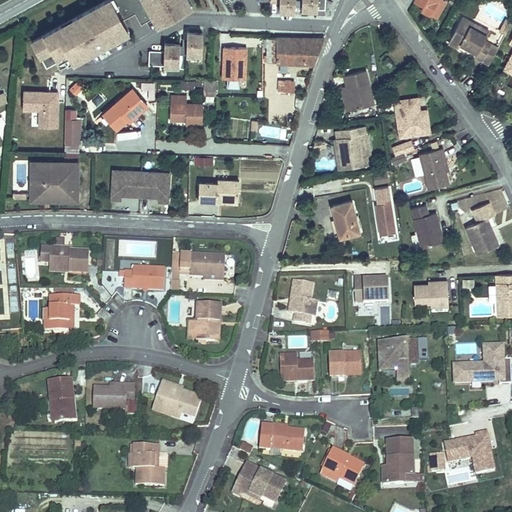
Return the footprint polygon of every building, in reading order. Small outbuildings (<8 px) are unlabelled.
[(107,0),(33,41),(48,68),(57,63),(61,69),(96,50),(98,53),(104,49),(102,44),(105,43),(106,45),(130,31),(124,21),(136,14),(142,25),(155,18),(159,26),(193,7),(189,0),(107,0)] [(296,11),(296,5),(296,0),(272,0),(272,1),(281,2),(281,11),(296,11)] [(302,0),(303,5),(302,9),(318,10),(318,3),(326,4),(326,0),(302,0)] [(438,0),(416,0),(415,1),(426,7),(423,12),(430,16),(438,0)] [(447,2),(443,0),(438,0),(430,16),(438,20),(447,2)] [(482,27),(471,21),(462,16),(449,41),(458,46),(460,42),(468,47),(470,44),(473,46),(472,49),(477,51),(475,55),(489,62),(498,45),(484,38),(487,33),(480,30),(482,27)] [(188,33),(187,47),(187,54),(202,55),(203,33),(188,33)] [(315,64),(325,40),(267,37),(267,62),(315,64)] [(180,54),(180,46),(181,44),(165,44),(164,51),(149,51),(149,65),(180,66),(180,54)] [(245,79),(247,48),(224,47),(223,79),(245,79)] [(397,65),(389,56),(384,60),(392,69),(397,65)] [(373,104),(365,69),(343,74),(346,86),(341,87),(347,110),(373,104)] [(193,88),(192,79),(182,80),(183,89),(193,88)] [(215,95),(215,80),(202,80),(202,95),(215,95)] [(287,80),(286,92),(294,92),(295,80),(287,80)] [(111,120),(118,128),(128,119),(131,116),(133,119),(149,105),(134,88),(110,108),(117,116),(111,120)] [(58,126),(59,91),(50,91),(50,93),(45,93),(45,91),(24,91),(24,109),(40,109),(40,126),(58,126)] [(171,96),(171,104),(186,104),(186,96),(171,96)] [(416,111),(414,97),(396,99),(400,137),(431,134),(429,115),(420,116),(416,111)] [(420,116),(429,115),(428,111),(421,112),(419,97),(414,97),(416,111),(420,116)] [(186,104),(171,104),(170,119),(187,120),(187,124),(203,125),(203,105),(186,104)] [(117,116),(110,108),(105,113),(111,120),(117,116)] [(256,137),(258,120),(250,119),(248,137),(256,137)] [(80,121),(66,121),(65,143),(79,143),(80,121)] [(342,147),(336,147),(339,169),(367,165),(366,155),(363,135),(367,134),(366,125),(337,129),(338,138),(341,138),(342,147)] [(367,134),(363,135),(366,155),(372,154),(369,134),(367,134)] [(393,146),(396,155),(405,152),(415,148),(411,139),(393,146)] [(79,143),(65,143),(65,151),(79,151),(79,143)] [(429,187),(449,182),(446,171),(443,158),(446,157),(443,147),(420,154),(420,156),(425,173),(429,187)] [(396,155),(392,157),(393,164),(407,158),(405,152),(396,155)] [(193,165),(213,165),(213,156),(193,156),(193,165)] [(425,173),(420,156),(412,158),(416,175),(425,173)] [(53,167),(30,167),(31,192),(47,192),(47,199),(79,199),(79,160),(53,161),(53,167)] [(122,173),(113,172),(112,200),(122,200),(122,191),(125,191),(125,193),(133,194),(133,196),(140,197),(141,174),(133,173),(133,170),(122,170),(122,173)] [(149,174),(141,174),(140,197),(148,197),(148,194),(155,195),(155,193),(158,193),(158,201),(167,202),(168,175),(160,174),(160,172),(149,171),(149,174)] [(375,184),(388,181),(386,171),(373,174),(375,184)] [(217,201),(217,197),(237,198),(238,179),(216,178),(216,181),(198,181),(198,201),(217,201)] [(373,189),(376,206),(391,204),(393,203),(391,186),(373,189)] [(336,219),(339,219),(343,236),(360,232),(352,202),(333,206),(336,219)] [(395,233),(391,204),(376,206),(380,235),(395,233)] [(445,242),(437,213),(430,215),(427,204),(413,208),(423,248),(445,242)] [(500,246),(489,220),(495,217),(497,216),(491,204),(474,211),(479,223),(467,229),(478,256),(500,246)] [(51,266),(71,267),(70,274),(88,275),(89,252),(72,252),(72,250),(64,250),(57,249),(43,248),(42,257),(51,258),(51,266)] [(181,255),(173,254),(172,282),(180,282),(180,273),(181,255)] [(204,277),(225,278),(226,257),(181,255),(180,273),(190,274),(190,277),(204,277)] [(150,269),(133,268),(133,272),(125,272),(124,289),(164,291),(165,269),(150,269)] [(511,275),(497,276),(498,318),(511,317),(511,275)] [(375,281),(363,281),(363,278),(354,279),(355,306),(390,304),(389,280),(375,281)] [(475,279),(464,280),(464,288),(476,287),(475,279)] [(449,306),(448,281),(439,281),(439,284),(429,284),(414,285),(416,308),(449,306)] [(180,282),(172,282),(172,294),(181,294),(181,282),(180,282)] [(292,298),(295,299),(293,316),(295,317),(294,325),(311,327),(312,319),(315,319),(317,303),(311,302),(314,286),(294,283),(292,298)] [(323,297),(335,300),(337,293),(325,290),(323,297)] [(80,306),(80,297),(52,297),(52,322),(46,322),(46,331),(74,331),(74,306),(80,306)] [(198,322),(197,341),(198,341),(206,341),(216,342),(217,325),(216,325),(216,323),(221,323),(221,306),(199,304),(198,322)] [(189,340),(197,341),(198,322),(191,322),(189,340)] [(329,340),(328,332),(320,332),(320,340),(329,340)] [(418,340),(379,342),(379,354),(384,358),(384,366),(393,366),(393,372),(397,371),(404,371),(404,366),(401,363),(404,359),(409,359),(409,366),(419,365),(419,361),(418,340)] [(428,340),(418,340),(419,361),(429,361),(428,340)] [(466,368),(454,368),(455,384),(493,382),(493,377),(499,377),(499,382),(499,385),(511,385),(511,360),(504,360),(503,346),(484,347),(485,365),(465,366),(466,368)] [(346,376),(346,373),(362,372),(362,353),(329,354),(330,377),(346,376)] [(384,358),(379,354),(380,372),(393,372),(393,366),(384,366),(384,358)] [(281,374),(297,373),(297,381),(315,381),(314,360),(298,361),(297,355),(280,355),(281,374)] [(404,371),(397,371),(397,382),(409,382),(409,366),(409,359),(404,359),(401,363),(404,366),(404,371)] [(297,373),(281,374),(281,382),(297,381),(297,373)] [(55,401),(57,422),(76,420),(74,403),(71,403),(71,400),(74,400),(71,380),(49,383),(51,402),(55,401)] [(167,408),(171,416),(180,419),(182,414),(195,419),(203,399),(183,392),(183,393),(178,391),(179,388),(163,382),(157,398),(162,400),(160,405),(167,408)] [(135,400),(135,386),(127,385),(126,389),(110,388),(94,388),(93,410),(127,410),(127,400),(135,400)] [(157,398),(153,410),(171,416),(167,408),(160,405),(162,400),(157,398)] [(138,415),(138,402),(129,402),(129,415),(138,415)] [(288,430),(273,428),(274,425),(262,424),(259,449),(271,450),(271,449),(302,452),(305,432),(288,430)] [(348,443),(347,429),(339,429),(339,443),(348,443)] [(454,451),(447,452),(449,463),(474,458),(477,475),(496,471),(487,432),(476,435),(477,438),(478,441),(472,442),(471,439),(453,443),(454,451)] [(392,467),(392,470),(384,471),(385,485),(405,485),(405,476),(414,476),(413,440),(388,441),(389,467),(392,467)] [(244,443),(241,450),(251,455),(254,448),(244,443)] [(453,443),(445,445),(447,452),(454,451),(453,443)] [(155,463),(159,463),(160,454),(160,446),(134,445),(134,456),(133,468),(137,469),(137,485),(165,486),(165,469),(155,469),(155,463)] [(333,451),(323,471),(339,479),(354,486),(364,466),(333,451)] [(160,454),(159,463),(155,463),(155,469),(165,469),(166,469),(167,456),(165,454),(160,454)] [(445,472),(444,455),(432,455),(432,472),(445,472)] [(245,487),(243,492),(261,501),(263,497),(277,503),(286,484),(261,472),(260,475),(257,474),(258,470),(248,465),(238,484),(245,487)] [(337,483),(339,479),(323,471),(321,475),(337,483)] [(405,485),(415,484),(414,476),(405,476),(405,485)] [(243,492),(245,487),(238,484),(234,493),(241,497),(243,492)]
